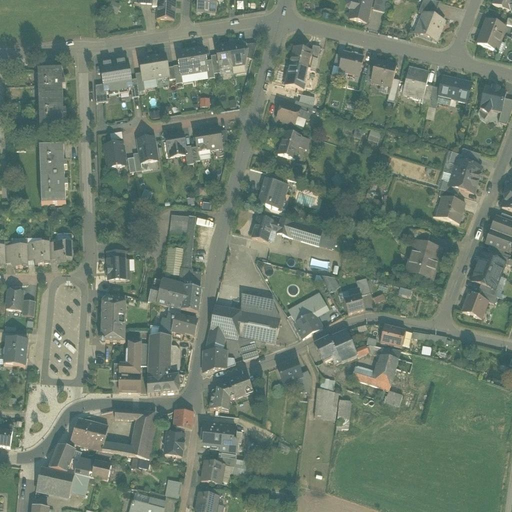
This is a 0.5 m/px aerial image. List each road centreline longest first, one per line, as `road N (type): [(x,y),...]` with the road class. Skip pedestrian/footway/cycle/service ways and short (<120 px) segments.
road 1 (residential): [(277,19),(217,249),(194,386)]
road 2 (residential): [(440,328),(364,316),(202,389)]
road 3 (residential): [(84,279),(90,253),(81,46)]
road 4 (residential): [(511,137),(440,328)]
road 5 (residential): [(277,19),(446,58)]
road 6 (residential): [(54,279),(43,380),(79,383)]
road 7 (residential): [(194,386),(185,403),(78,408)]
road 8 (residential): [(180,511),(202,389)]
